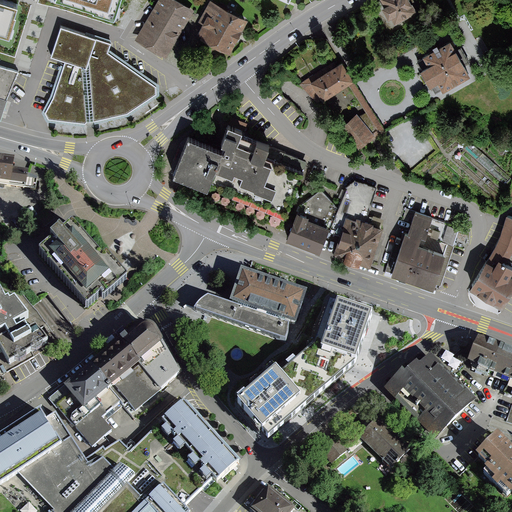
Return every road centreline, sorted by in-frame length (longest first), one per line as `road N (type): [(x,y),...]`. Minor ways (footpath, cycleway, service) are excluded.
road 1 (residential): [(450,314),(476,238),(469,205),(313,151),(234,70)]
road 2 (primary): [(211,226),(450,314)]
road 3 (residential): [(266,465),(450,314)]
road 4 (residential): [(144,298),(194,379),(266,465)]
road 5 (residential): [(144,298),(0,407)]
road 6 (unknown): [(190,91),(128,41),(63,13)]
road 7 (primary): [(344,0),(234,70)]
road 8 (unknown): [(20,129),(45,36),(63,13)]
